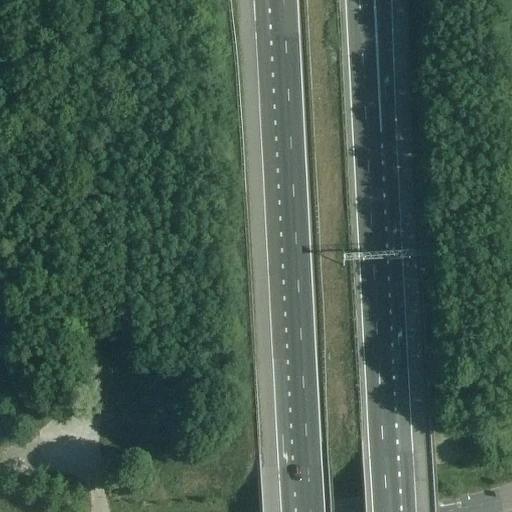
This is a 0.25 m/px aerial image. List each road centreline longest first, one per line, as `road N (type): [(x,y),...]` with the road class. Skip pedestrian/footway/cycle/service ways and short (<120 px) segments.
road 1 (motorway): [(385,511),(358,0)]
road 2 (motorway): [(282,0),(309,511)]
